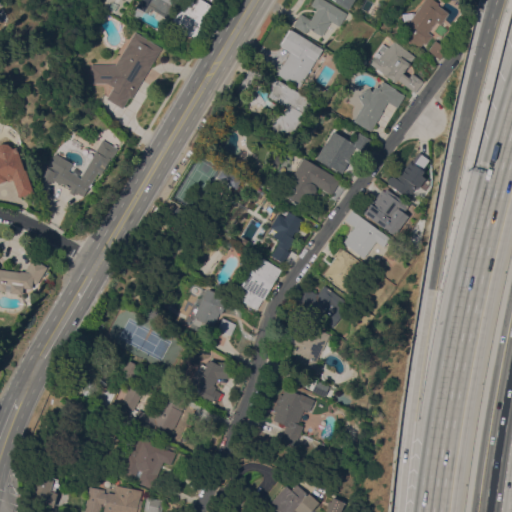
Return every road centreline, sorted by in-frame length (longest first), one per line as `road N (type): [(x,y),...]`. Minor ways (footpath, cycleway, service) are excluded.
road 1 (residential): [(198,511),(305,263),(454,63)]
road 2 (secondary): [(19,398),(256,0)]
road 3 (motorway): [(511,139),(464,335),(436,511)]
road 4 (motorway): [(473,74),(409,419)]
road 5 (motorway): [(489,511),(511,365)]
